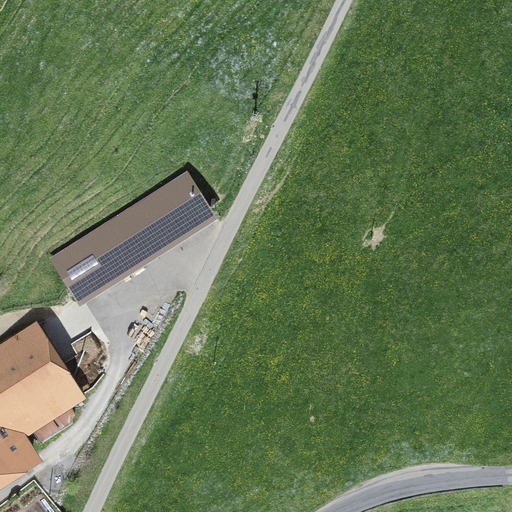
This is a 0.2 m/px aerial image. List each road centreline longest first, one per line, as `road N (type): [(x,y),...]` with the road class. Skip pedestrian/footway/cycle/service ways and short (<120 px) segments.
road 1 (track): [(92,511),(343,0)]
road 2 (track): [(0,498),(47,461),(93,404),(167,278)]
road 3 (track): [(0,328),(102,305),(167,278),(201,283)]
road 4 (track): [(511,475),(383,492),(337,511)]
